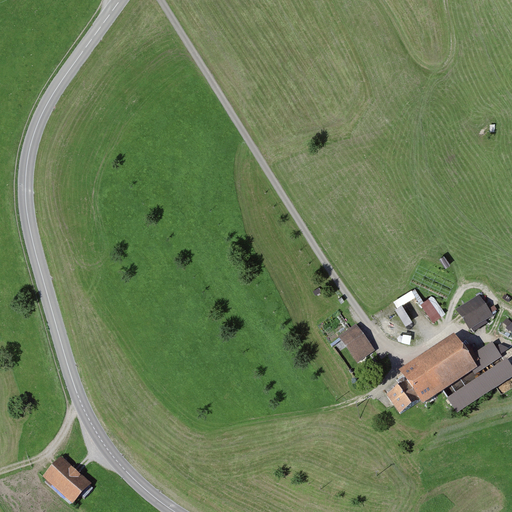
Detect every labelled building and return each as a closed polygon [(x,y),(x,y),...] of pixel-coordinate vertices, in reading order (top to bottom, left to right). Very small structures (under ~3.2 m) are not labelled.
[(447,315),(435,294),(424,300),(417,287),(393,301),(405,322),(411,319),(403,305),(418,297),(433,323),(447,315)] [(479,295),(456,311),(470,332),(493,316),(479,295)] [(357,325),(339,338),(358,364),(376,351),(357,325)] [(455,334),(400,372),(407,382),(420,402),(423,406),(443,392),(478,369),(470,358),(455,334)] [(470,358),(478,369),(443,392),(458,414),(511,377),(511,366),(507,360),(505,362),(492,343),(470,358)] [(400,416),(420,402),(407,382),(386,396),(400,416)] [(98,485),(67,459),(50,479),(80,505),(98,485)]
